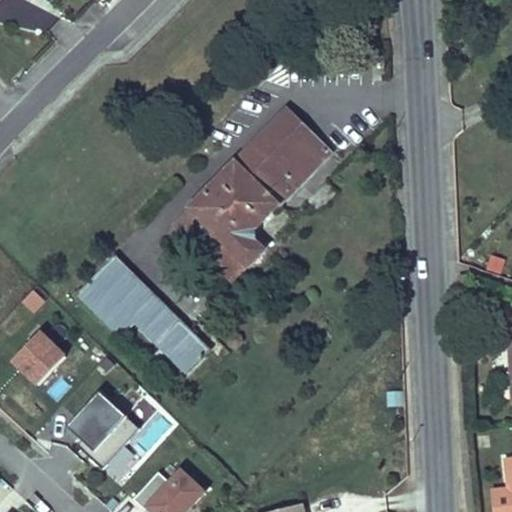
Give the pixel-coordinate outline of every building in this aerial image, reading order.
[(287,112),(175,225),(233,282),(263,252),(252,241),(252,232),(329,154),(287,112)] [(115,257),(76,297),(120,339),(134,324),(186,376),(210,351),(115,257)] [(506,262),(491,259),(488,272),(503,275),(506,262)] [(468,278),(460,278),(461,292),(469,292),(468,278)] [(49,307),(34,292),(22,304),(37,319),(49,307)] [(475,296),(461,296),(462,315),(475,315),(475,296)] [(67,356),(43,334),(10,368),(34,390),(67,356)] [(402,390),(387,391),(388,410),(403,409),(402,390)] [(139,430),(102,395),(68,430),(105,465),(124,445),(139,430)] [(124,445),(105,465),(120,479),(139,459),(124,445)] [(157,511),(187,480),(180,474),(168,486),(144,511),(157,511)] [(135,505),(143,511),(144,511),(168,486),(159,478),(135,505)] [(187,511),(203,495),(187,480),(157,511),(187,511)]
